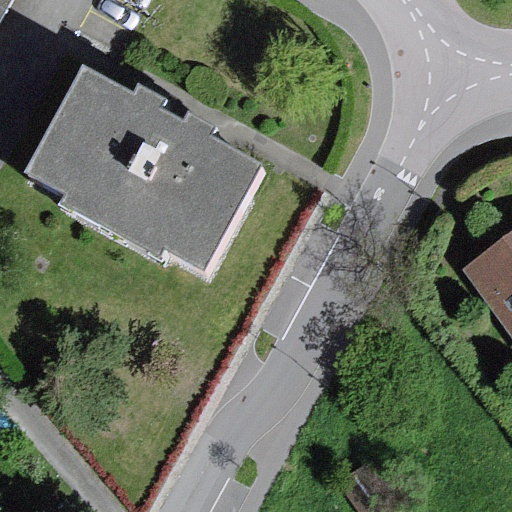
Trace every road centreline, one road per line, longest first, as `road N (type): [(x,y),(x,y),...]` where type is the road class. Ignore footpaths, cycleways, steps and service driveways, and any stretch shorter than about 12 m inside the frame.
road 1 (residential): [(185,511),(453,68)]
road 2 (unknown): [(82,511),(0,408)]
